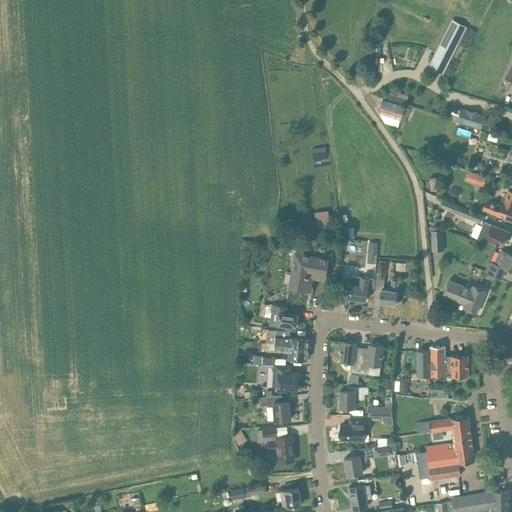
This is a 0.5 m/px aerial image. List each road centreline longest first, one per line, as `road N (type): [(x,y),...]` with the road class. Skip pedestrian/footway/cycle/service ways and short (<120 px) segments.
road 1 (track): [(430,333),(411,169),(352,87),(309,45),(302,0)]
road 2 (residential): [(508,344),(339,322),(325,327)]
road 3 (residential): [(327,511),(316,419),(325,327)]
